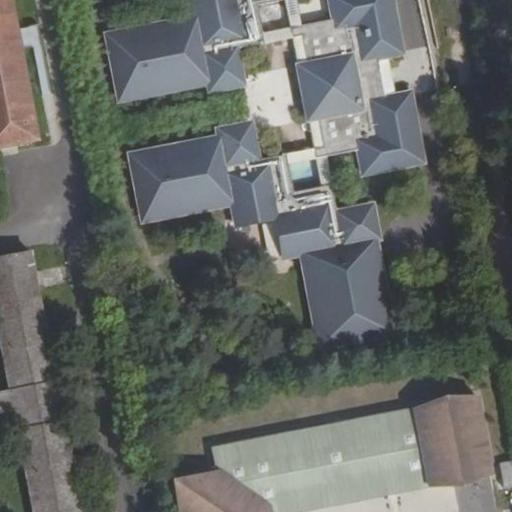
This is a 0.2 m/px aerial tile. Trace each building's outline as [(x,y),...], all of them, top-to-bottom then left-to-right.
[(0,0),(0,146),(33,140),(5,0),(0,0)] [(104,30),(115,91),(133,92),(146,85),(162,86),(176,79),(192,81),(205,74),(206,81),(211,80),(212,83),(237,78),(236,75),(241,74),(235,42),(291,31),(313,142),(256,152),(250,120),(245,121),(244,117),(219,122),(220,126),(216,127),(217,133),(201,132),(187,139),(171,137),(157,144),(143,143),(127,150),(139,210),(156,212),(170,205),(185,207),(199,200),(215,201),(228,195),(233,218),(275,211),(284,253),(306,249),(301,253),(309,263),(304,268),(312,278),(306,283),(315,293),(309,298),(318,308),(320,315),(312,327),(323,335),(325,343),(388,331),(387,323),(394,312),(383,304),(381,296),(386,285),(378,282),(383,269),(375,267),(380,255),(373,252),(377,240),(371,238),(376,237),(375,233),(379,232),(373,206),(370,206),(369,202),(336,207),(325,151),(358,145),(363,168),(424,157),(410,88),(395,90),(387,51),(402,49),(392,0),(329,0),(332,14),(299,20),(295,0),(190,0),(193,13),(178,12),(164,18),(148,17),(134,23),(118,23),(104,30)] [(282,71),(260,75),(268,126),(290,123),(282,71)] [(0,456),(22,453),(33,511),(79,511),(30,253),(0,257),(0,338),(10,391),(0,392),(0,456)] [(483,469),(468,390),(436,391),(405,403),(204,442),(209,467),(166,476),(173,511),(264,511),(264,509),(420,481),(453,483),(483,469)] [(511,465),(511,462),(500,463),(503,486),(511,484),(511,465)]
